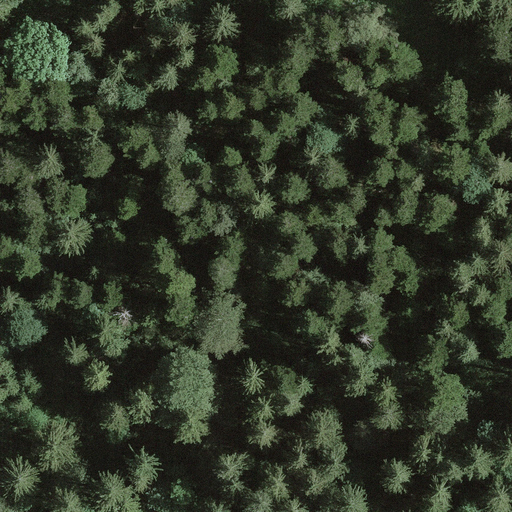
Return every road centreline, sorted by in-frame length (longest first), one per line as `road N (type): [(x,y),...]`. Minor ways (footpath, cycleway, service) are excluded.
road 1 (track): [(0,462),(194,442),(310,443),(463,418),(433,361),(353,291),(255,231),(189,173),(106,75)]
road 2 (track): [(367,0),(390,28),(511,99)]
